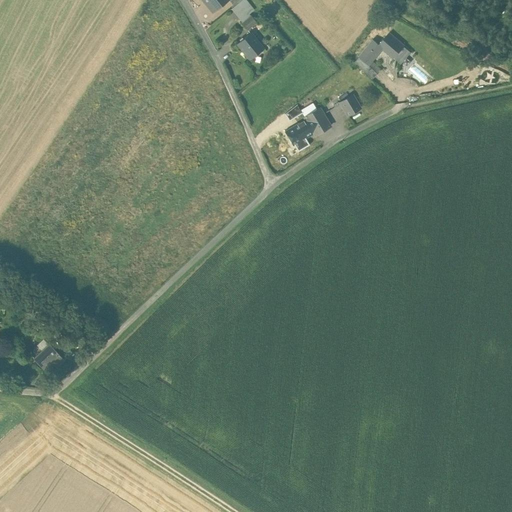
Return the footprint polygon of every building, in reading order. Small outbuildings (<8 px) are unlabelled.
[(203,0),(213,12),(228,0),(203,0)] [(254,10),(245,0),(242,0),(234,7),(231,9),(241,20),(254,10)] [(251,16),(242,23),(247,29),(256,22),(251,16)] [(404,45),(389,32),(379,44),(383,47),(383,48),(394,57),(404,45)] [(250,34),(238,43),(250,59),(262,50),(250,34)] [(379,44),(374,40),(359,57),(360,58),(368,65),(383,48),(383,47),(379,44)] [(404,45),(394,57),(399,62),(409,50),(404,45)] [(368,65),(360,58),(357,62),(374,76),(377,73),(368,65)] [(352,95),(339,103),(347,116),(360,108),(352,95)] [(284,112),(289,120),(301,112),(297,104),(284,112)] [(319,108),(306,116),(304,117),(306,119),(314,133),(315,135),(330,126),(319,108)] [(306,119),(285,131),(293,145),(314,133),(306,119)] [(70,345),(61,336),(56,341),(65,350),(70,345)] [(64,359),(49,344),(34,359),(48,374),(64,359)]
